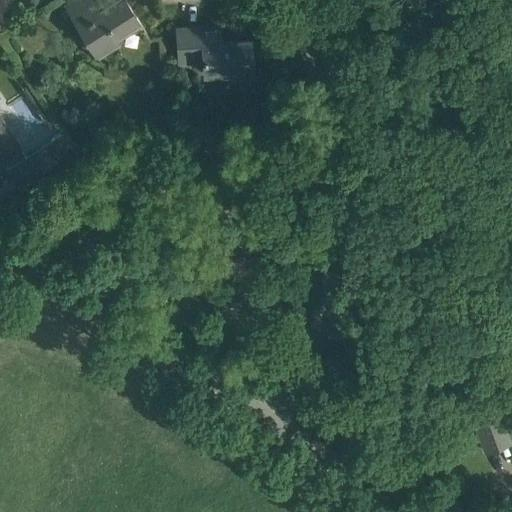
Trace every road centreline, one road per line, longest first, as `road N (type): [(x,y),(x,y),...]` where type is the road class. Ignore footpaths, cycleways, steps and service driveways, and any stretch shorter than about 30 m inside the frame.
road 1 (residential): [(262,417),(317,340),(335,286),(338,226),(306,0)]
road 2 (unclassified): [(262,417),(0,254)]
road 3 (unclassified): [(386,511),(262,417)]
